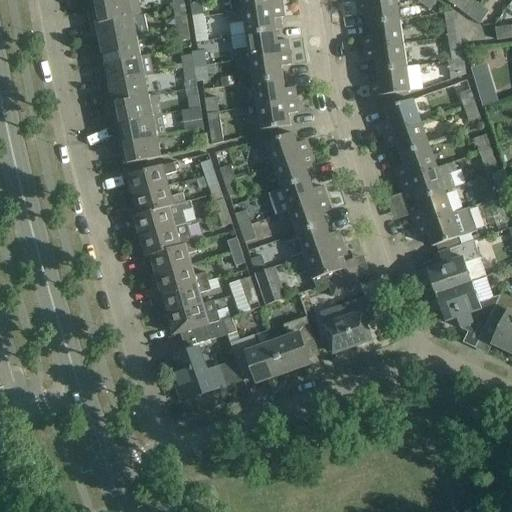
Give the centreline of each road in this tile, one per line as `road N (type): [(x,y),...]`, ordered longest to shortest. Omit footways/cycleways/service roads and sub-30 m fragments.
road 1 (residential): [(176,454),(107,251),(51,0)]
road 2 (residential): [(426,361),(338,118),(316,0)]
road 3 (tertiary): [(80,393),(0,97)]
road 4 (residential): [(176,454),(426,361)]
